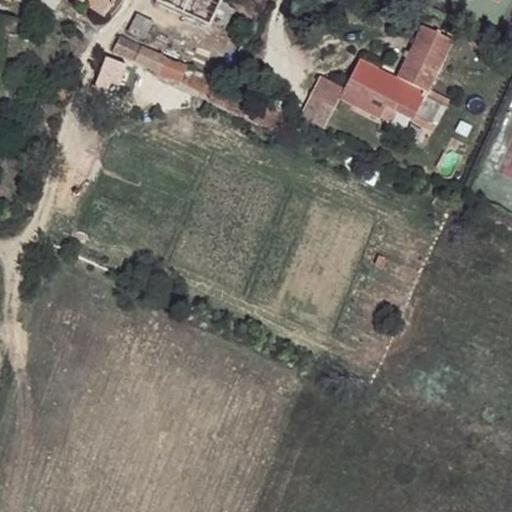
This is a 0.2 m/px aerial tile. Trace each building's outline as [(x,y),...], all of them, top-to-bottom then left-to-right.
[(77,0),(104,17),(114,0),(77,0)] [(223,0),(157,0),(156,2),(210,28),(223,0)] [(155,6),(147,2),(141,14),(155,21),(159,8),(155,6)] [(16,18),(0,15),(0,62),(4,36),(12,36),(16,18)] [(429,29),(397,86),(405,91),(408,88),(428,99),(460,46),(429,29)] [(125,38),(121,37),(114,51),(285,132),(291,120),(231,90),(232,88),(125,38)] [(122,66),(104,58),(93,87),(109,89),(113,81),(116,83),(122,66)] [(397,86),(359,66),(343,94),(341,101),(378,121),(385,109),(393,114),(405,91),(397,86)] [(71,77),(62,74),(54,97),(63,100),(71,77)] [(343,94),(321,81),(308,104),(332,117),(341,101),(343,94)] [(428,99),(408,88),(405,91),(393,114),(415,125),(418,120),(428,99)] [(444,108),(428,99),(418,120),(434,129),(444,108)] [(385,260),(377,257),(374,262),(381,268),(385,260)]
